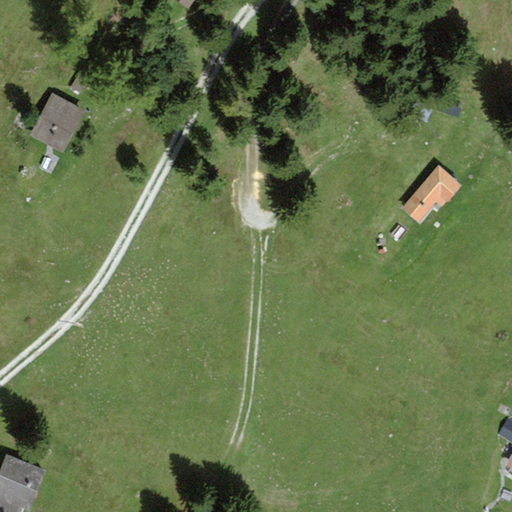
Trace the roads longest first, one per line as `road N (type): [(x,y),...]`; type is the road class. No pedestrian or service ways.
road 1 (track): [(260,0),(111,268),(0,389)]
road 2 (track): [(258,242),(261,104),(295,0)]
